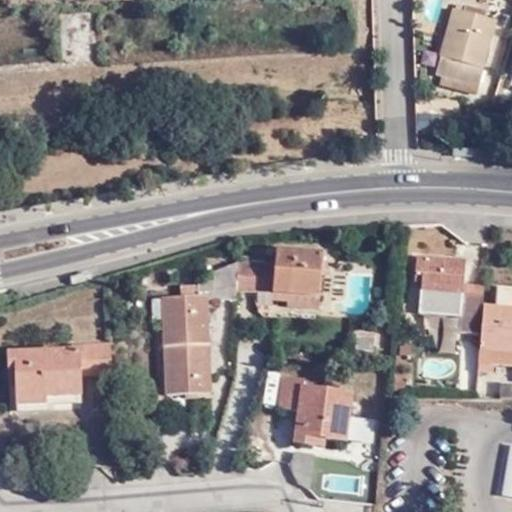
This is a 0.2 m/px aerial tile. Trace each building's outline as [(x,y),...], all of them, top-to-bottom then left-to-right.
[(438,82),(478,95),(497,32),(456,19),(438,82)] [(235,262),(234,292),(274,294),(290,295),(324,297),(325,273),(331,273),(331,262),(326,262),(325,256),(277,253),(277,264),(262,264),(235,262)] [(463,311),(482,313),(485,285),(464,284),(467,260),(418,256),(415,280),(424,280),(424,290),(464,293),(464,303),(463,311)] [(233,297),(234,292),(235,262),(212,270),(210,281),(196,281),(196,295),(160,297),(164,394),(207,391),(203,298),(233,297)] [(422,300),(464,303),(464,293),(424,290),(422,300)] [(483,349),(511,351),(511,291),(499,290),(497,311),(485,310),(483,349)] [(323,310),(324,297),(290,295),(289,301),(289,307),(323,310)] [(437,323),(422,323),(422,336),(438,336),(437,323)] [(376,338),(358,337),(356,350),(374,352),(376,338)] [(76,377),(109,376),(109,344),(70,346),(70,352),(5,354),(6,381),(13,381),(14,407),(43,406),(43,399),(77,398),(76,377)] [(511,351),(483,349),(481,363),(492,364),(511,365),(511,351)] [(492,364),(481,363),(480,375),(492,376),(492,364)] [(331,380),(349,381),(349,369),(332,368),(331,380)] [(289,439),(310,441),(310,431),(340,434),(342,392),(296,389),(297,381),(275,380),(273,412),(290,413),(289,439)] [(499,400),(511,400),(511,385),(500,385),(499,400)] [(511,447),(509,447),(499,496),(511,498),(511,447)] [(310,484),(315,453),(298,450),(293,481),(310,484)]
